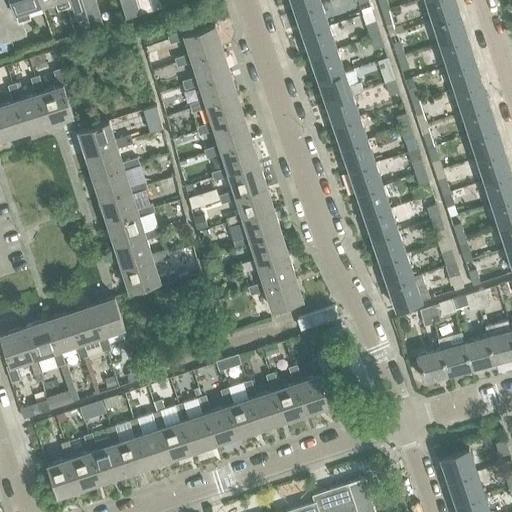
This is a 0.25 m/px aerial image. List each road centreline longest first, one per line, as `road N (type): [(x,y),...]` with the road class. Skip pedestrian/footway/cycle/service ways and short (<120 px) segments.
road 1 (residential): [(404,421),(327,243),(247,0)]
road 2 (residential): [(135,511),(404,421)]
